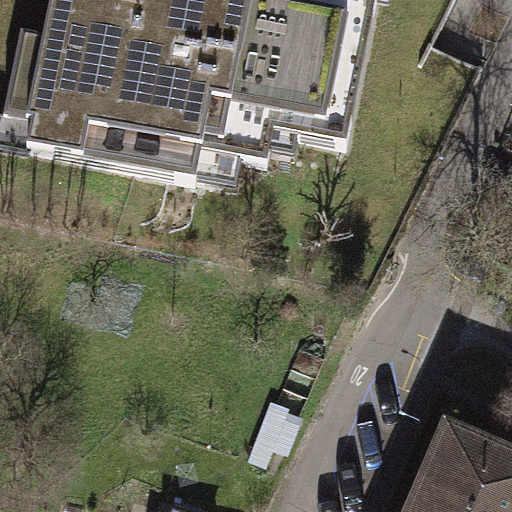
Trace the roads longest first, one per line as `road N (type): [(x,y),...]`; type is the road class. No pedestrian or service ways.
road 1 (residential): [(415,278),(382,330),(308,511)]
road 2 (residential): [(511,58),(434,220),(415,278)]
